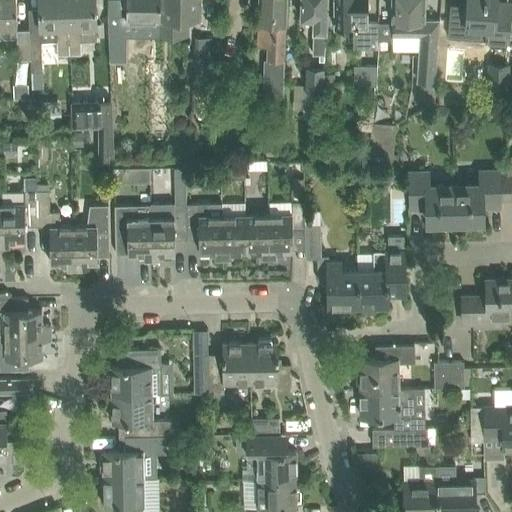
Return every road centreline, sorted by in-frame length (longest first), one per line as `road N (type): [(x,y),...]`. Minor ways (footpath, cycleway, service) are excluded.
road 1 (residential): [(305,335),(420,331),(419,257),(511,256)]
road 2 (residential): [(0,505),(53,483),(92,309)]
road 3 (residential): [(92,309),(281,304),(299,314),(305,335)]
road 4 (residential): [(305,335),(337,468),(367,511)]
